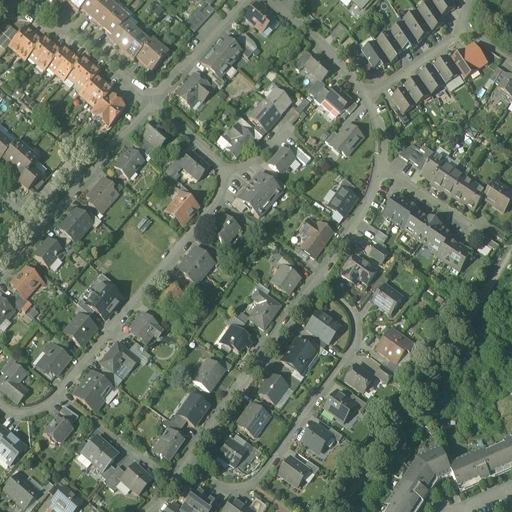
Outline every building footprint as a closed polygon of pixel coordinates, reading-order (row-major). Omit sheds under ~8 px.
[(89,0),(75,0),(69,7),(77,14),(80,11),(89,0)] [(89,0),(80,11),(88,18),(104,0),(103,0),(89,0)] [(88,18),(96,25),(112,7),(104,0),(88,18)] [(349,0),(361,11),(369,2),(370,3),(373,0),(349,0)] [(427,0),(431,5),(441,20),(455,10),(453,6),(450,3),(448,0),(427,0)] [(214,12),(209,8),(205,4),(185,26),(194,33),(214,12)] [(431,5),(417,15),(425,26),(429,22),(436,32),(445,26),(441,20),(431,5)] [(245,19),(261,34),(274,21),(257,6),(245,19)] [(96,25),(104,32),(119,14),(112,7),(96,25)] [(119,14),(104,32),(112,39),(125,24),(127,21),(119,14)] [(403,25),(404,26),(411,35),(415,32),(422,42),(431,36),(425,26),(417,15),(403,25)] [(0,24),(0,47),(5,52),(19,36),(2,22),(0,24)] [(425,26),(431,36),(436,32),(429,22),(425,26)] [(117,49),(133,31),(125,24),(112,39),(109,42),(117,49)] [(404,26),(390,35),(396,43),(400,40),(407,50),(409,49),(412,53),(419,48),(417,45),(411,35),(404,26)] [(9,48),(17,55),(33,37),(25,30),(9,48)] [(125,56),(141,38),(133,31),(117,49),(125,56)] [(411,35),(417,45),(422,42),(415,32),(411,35)] [(390,35),(376,45),(391,67),(398,62),(395,58),(402,53),(396,43),(390,35)] [(41,44),(33,37),(17,55),(25,62),(28,59),(41,44)] [(148,45),(141,38),(125,56),(133,63),(135,60),(148,45)] [(238,44),(247,52),(250,48),(252,46),(243,38),(238,44)] [(224,39),(212,53),(230,68),(241,56),(242,55),(234,48),(224,39)] [(362,54),(376,45),(372,39),(358,48),(362,54)] [(44,40),(41,44),(28,59),(36,66),(52,47),(44,40)] [(396,43),(402,53),(407,50),(400,40),(396,43)] [(135,60),(143,67),(159,49),(151,42),(148,45),(135,60)] [(252,56),(247,52),(238,44),(234,48),(242,55),(241,56),(247,61),(252,56)] [(351,49),(363,66),(368,63),(362,54),(358,48),(356,45),(351,49)] [(384,72),(391,67),(376,45),(362,54),(368,63),(374,73),(381,68),(384,72)] [(60,54),(52,47),(36,66),(44,73),(47,69),(60,54)] [(474,47),(466,53),(478,71),(487,65),(474,47)] [(159,49),(143,67),(151,74),(161,64),(167,56),(159,49)] [(64,51),(60,54),(47,69),(55,76),(71,58),(64,51)] [(450,62),(456,71),(461,77),(464,82),(478,72),(478,71),(466,53),(465,52),(450,62)] [(161,64),(165,68),(174,57),(170,53),(167,56),(161,64)] [(230,68),(212,53),(201,66),(210,74),(219,81),(230,68)] [(293,69),(298,74),(311,59),(306,54),(293,69)] [(79,65),(71,58),(55,76),(63,83),(66,79),(79,65)] [(305,70),(320,84),(331,72),(315,58),(305,70)] [(83,61),(79,65),(66,79),(74,86),(91,68),(83,61)] [(444,64),(451,74),(456,71),(450,62),(449,61),(445,64),(444,64)] [(434,71),(441,81),(446,87),(461,77),(456,71),(451,74),(444,64),(445,64),(444,63),(442,63),(442,64),(433,69),(434,71)] [(15,74),(20,68),(15,64),(10,70),(15,74)] [(98,75),(91,68),(74,86),(82,93),(95,79),(98,75)] [(507,76),(502,73),(497,70),(490,81),(495,85),(499,88),(507,76)] [(429,75),(436,84),(441,81),(434,71),(430,74),(429,75)] [(427,74),(419,79),(429,95),(431,97),(446,87),(441,81),(436,84),(429,75),(430,74),(429,74),(428,73),(427,74)] [(213,93),(217,88),(205,78),(201,74),(197,79),(213,93)] [(205,78),(217,88),(220,91),(225,86),(219,81),(210,74),(205,78)] [(194,76),(189,82),(192,84),(197,79),(194,76)] [(498,91),(511,100),(511,79),(507,76),(499,88),(498,91)] [(465,84),(464,82),(461,77),(446,87),(450,94),(465,84)] [(70,91),(74,86),(66,79),(63,83),(62,84),(70,91)] [(103,86),(95,79),(82,93),(79,97),(87,104),(103,86)] [(175,97),(190,110),(198,102),(201,106),(213,93),(197,79),(192,84),(189,82),(175,97)] [(416,108),(423,103),(422,100),(429,95),(419,79),(410,85),(409,86),(409,87),(410,88),(417,98),(412,101),(416,108)] [(111,93),(103,86),(87,104),(95,111),(108,97),(111,93)] [(405,91),(412,101),(417,98),(410,88),(405,91)] [(323,103),(324,103),(333,111),(335,109),(340,114),(338,116),(339,117),(344,111),(351,103),(335,89),(329,96),(323,103)] [(22,97),(14,90),(10,94),(18,101),(22,97)] [(312,101),(320,108),(320,107),(324,103),(323,103),(329,96),(322,90),(312,101)] [(404,116),(416,108),(412,101),(405,91),(392,100),(398,108),(404,116)] [(276,93),(265,105),(279,118),(284,113),(285,113),(291,106),(276,93)] [(110,99),(108,97),(95,111),(92,114),(92,115),(94,117),(93,118),(106,129),(106,128),(108,130),(124,111),(122,110),(123,109),(111,98),(110,99)] [(294,113),(299,117),(309,106),(304,102),(294,113)] [(330,115),(333,111),(324,103),(320,107),(330,115)] [(344,111),(349,116),(356,108),(351,103),(344,111)] [(279,118),(265,105),(264,104),(249,120),(257,127),(266,135),(280,118),(279,118)] [(393,111),(403,126),(408,123),(404,116),(398,108),(393,111)] [(157,151),(158,152),(169,140),(152,125),(141,138),(143,139),(152,147),(157,151)] [(224,150),(235,160),(253,140),(237,126),(230,135),(233,138),(230,142),(229,143),(223,138),(216,145),(223,151),(224,150)] [(253,132),(262,139),(266,135),(257,127),(253,132)] [(333,147),(345,159),(362,140),(348,127),(338,138),(331,146),(333,147)] [(478,134),(469,128),(464,135),(473,141),(478,134)] [(329,148),(331,149),(333,147),(331,146),(338,138),(333,134),(325,144),(329,148)] [(12,149),(17,144),(7,136),(3,141),(12,149)] [(135,148),(144,156),(152,147),(143,139),(135,148)] [(12,149),(3,141),(0,143),(0,162),(1,161),(12,149)] [(17,144),(12,149),(1,161),(12,170),(25,155),(20,151),(22,149),(17,144)] [(144,156),(146,157),(150,161),(152,159),(151,158),(157,151),(152,147),(144,156)] [(131,153),(141,162),(146,157),(144,156),(135,148),(131,153)] [(429,164),(435,156),(423,148),(419,154),(421,155),(426,159),(424,161),(429,164)] [(290,154),(305,168),(310,162),(295,149),(290,154)] [(408,164),(409,162),(416,152),(411,149),(399,158),(408,164)] [(445,163),(448,159),(450,157),(440,150),(435,157),(445,163)] [(113,169),(128,182),(129,180),(127,179),(133,173),(134,174),(143,164),(141,162),(131,153),(129,151),(113,169)] [(268,167),(280,177),(294,162),(282,152),(268,167)] [(419,154),(416,152),(409,162),(414,166),(421,155),(419,154)] [(180,169),(197,183),(209,169),(191,154),(184,162),(179,168),(180,169)] [(30,160),(25,155),(12,170),(22,180),(31,170),(36,164),(37,163),(32,158),(30,160)] [(426,159),(421,155),(414,166),(419,169),(424,161),(426,159)] [(426,180),(431,184),(444,166),(445,163),(435,157),(435,156),(429,164),(422,174),(427,178),(426,180)] [(167,172),(173,177),(180,169),(179,168),(184,162),(179,158),(167,172)] [(444,166),(455,173),(459,167),(448,159),(445,163),(444,166)] [(429,164),(424,161),(419,169),(417,171),(422,174),(429,164)] [(31,170),(41,179),(46,173),(36,164),(31,170)] [(455,173),(444,166),(431,184),(436,187),(435,190),(441,194),(455,173)] [(41,179),(31,170),(22,180),(18,185),(27,194),(28,193),(39,181),(41,179)] [(465,180),(455,173),(441,194),(446,198),(448,195),(453,199),(463,185),(465,180)] [(260,176),(249,189),(270,207),(268,206),(274,199),(276,200),(281,194),(271,186),(260,176)] [(469,189),(472,185),(465,180),(463,185),(469,189)] [(28,193),(32,197),(43,185),(39,181),(28,193)] [(271,186),(281,194),(285,190),(275,181),(271,186)] [(341,190),(350,196),(355,190),(344,181),(339,189),(341,190)] [(92,209),(98,215),(106,206),(108,208),(117,198),(116,197),(111,192),(112,190),(109,187),(103,182),(93,193),(92,192),(87,199),(90,202),(88,205),(92,209)] [(111,192),(116,197),(123,190),(113,182),(109,187),(112,190),(111,192)] [(495,183),(487,195),(485,198),(497,206),(495,209),(504,215),(511,202),(511,201),(503,196),(506,191),(495,183)] [(469,189),(463,185),(453,199),(464,206),(466,202),(477,210),(485,198),(487,195),(472,185),(469,189)] [(180,197),(190,205),(195,199),(182,189),(177,195),(180,197)] [(270,207),(249,189),(238,201),(237,202),(246,209),(258,220),(264,214),(262,213),(268,206),(269,208),(270,207)] [(335,214),(343,220),(356,201),(350,196),(341,190),(328,209),(335,214)] [(511,194),(506,191),(503,196),(511,201),(511,194)] [(175,221),(183,228),(197,211),(190,205),(180,197),(179,197),(181,199),(178,204),(175,202),(165,214),(174,222),(175,221)] [(384,219),(404,232),(417,213),(419,210),(410,205),(409,206),(406,204),(407,202),(399,197),(384,219)] [(231,206),(242,214),(246,209),(237,202),(238,201),(236,200),(231,206)] [(466,202),(464,206),(474,213),(477,210),(466,202)] [(100,216),(98,215),(92,209),(88,214),(90,215),(96,220),(100,216)] [(72,243),(73,244),(83,232),(85,234),(91,228),(92,227),(85,221),(75,212),(58,231),(63,235),(72,243)] [(427,220),(417,213),(404,232),(434,252),(432,255),(438,259),(450,241),(453,237),(443,230),(444,229),(428,218),(427,220)] [(331,220),(339,226),(343,220),(335,214),(331,220)] [(91,228),(95,232),(101,225),(96,220),(90,215),(85,221),(92,227),(91,228)] [(210,234),(225,247),(239,231),(223,218),(210,234)] [(301,233),(303,234),(309,238),(304,245),(300,251),(309,257),(313,261),(331,236),(326,232),(327,231),(325,230),(325,231),(318,226),(316,228),(308,223),(303,229),(302,228),(302,230),(303,230),(301,233)] [(490,234),(502,242),(506,236),(494,228),(490,234)] [(83,232),(73,244),(75,246),(85,234),(83,232)] [(372,243),(381,249),(388,239),(379,233),(372,243)] [(301,242),(304,245),(309,238),(303,234),(300,238),(301,242)] [(63,235),(58,240),(67,248),(72,243),(63,235)] [(67,248),(58,240),(53,246),(60,253),(59,253),(61,255),(66,259),(72,251),(67,248)] [(478,253),(487,259),(493,250),(495,252),(499,247),(487,240),(484,244),(478,253)] [(458,247),(450,241),(438,259),(447,264),(458,247)] [(34,258),(47,270),(57,259),(55,258),(59,253),(60,253),(53,246),(48,242),(34,258)] [(210,255),(215,259),(219,255),(210,247),(206,252),(210,255)] [(447,264),(454,269),(460,273),(471,255),(458,247),(447,264)] [(370,258),(382,266),(389,256),(377,248),(370,258)] [(192,257),(187,262),(204,277),(212,266),(213,266),(206,260),(195,251),(191,256),(192,257)] [(296,255),(306,262),(309,257),(300,251),(299,251),(296,255)] [(220,263),(215,259),(210,255),(206,260),(213,266),(212,266),(215,269),(220,263)] [(191,256),(182,267),(182,268),(187,262),(192,257),(191,256)] [(282,268),(290,274),(294,268),(281,259),(276,266),(281,269),(282,268)] [(356,280),(367,288),(376,274),(355,259),(342,278),(352,286),(356,280)] [(204,277),(187,262),(182,268),(182,267),(177,272),(188,281),(195,287),(196,287),(204,277)] [(270,285),(288,297),(300,281),(290,274),(282,268),(281,269),(270,285)] [(457,278),(460,273),(454,269),(450,274),(457,278)] [(15,294),(23,301),(23,300),(34,288),(32,286),(37,280),(26,271),(19,278),(18,277),(10,286),(17,292),(15,294)] [(103,286),(111,293),(115,288),(101,276),(97,281),(103,286)] [(372,294),(377,298),(384,288),(388,283),(383,279),(372,294)] [(23,300),(25,302),(41,284),(37,280),(32,286),(34,288),(23,300)] [(184,301),(191,292),(184,286),(178,281),(174,286),(181,293),(179,296),(180,297),(184,301)] [(184,286),(191,292),(194,295),(199,290),(196,287),(195,287),(188,281),(184,286)] [(180,297),(179,296),(171,289),(166,285),(152,302),(166,313),(180,297)] [(103,286),(94,296),(113,312),(122,301),(111,293),(103,286)] [(174,286),(171,289),(179,296),(181,293),(174,286)] [(258,293),(266,299),(269,294),(258,286),(254,292),(257,294),(258,293)] [(373,305),(391,317),(401,303),(394,297),(395,296),(384,288),(377,298),(373,305)] [(248,321),(263,332),(279,309),(266,299),(258,293),(257,294),(252,301),(259,306),(249,320),(248,321)] [(15,294),(9,301),(18,309),(21,312),(28,305),(25,302),(23,300),(23,301),(15,294)] [(104,322),(113,312),(94,296),(86,306),(86,307),(94,313),(104,322)] [(180,297),(166,313),(171,317),(184,301),(180,297)] [(13,314),(18,309),(9,301),(7,299),(2,304),(13,314)] [(0,324),(4,320),(6,322),(13,314),(2,304),(0,302),(0,324)] [(76,306),(79,309),(90,318),(94,313),(86,307),(86,306),(80,302),(76,306)] [(79,317),(86,323),(90,318),(79,309),(75,315),(78,317),(79,317)] [(38,315),(32,310),(28,316),(33,320),(38,315)] [(248,321),(249,320),(241,314),(236,321),(244,327),(248,321)] [(327,346),(328,346),(333,338),(331,336),(337,328),(317,314),(306,331),(317,339),(327,346)] [(135,323),(136,325),(142,317),(156,329),(150,336),(152,338),(146,345),(130,333),(129,334),(146,348),(153,339),(155,341),(158,340),(161,337),(161,334),(159,332),(160,330),(142,315),(135,323)] [(71,342),(81,350),(95,332),(88,327),(89,326),(86,323),(79,317),(78,317),(66,332),(74,339),(71,342)] [(128,331),(130,333),(146,345),(152,338),(150,336),(156,329),(142,317),(136,325),(135,323),(128,331)] [(233,329),(240,334),(244,327),(236,321),(233,318),(227,327),(232,331),(233,329)] [(10,326),(6,322),(4,320),(0,324),(0,332),(2,334),(10,326)] [(232,351),(238,356),(244,348),(247,351),(251,345),(245,341),(246,338),(240,334),(233,329),(232,331),(225,340),(226,341),(222,347),(230,353),(232,351)] [(388,361),(397,368),(406,355),(409,357),(415,349),(391,331),(376,353),(388,361)] [(54,349),(59,344),(51,338),(47,342),(50,345),(54,349)] [(317,339),(313,344),(323,351),(327,346),(317,339)] [(294,373),(300,377),(306,368),(304,366),(313,354),(313,353),(307,349),(296,342),(281,363),(294,373)] [(324,352),(323,351),(313,344),(312,343),(307,349),(313,353),(313,354),(315,356),(319,359),(324,352)] [(54,349),(67,359),(71,354),(59,344),(54,349)] [(37,370),(51,382),(55,378),(69,361),(67,359),(54,349),(50,345),(43,354),(47,358),(40,366),(37,370)] [(104,370),(113,377),(113,376),(118,371),(122,365),(131,372),(138,363),(127,354),(117,345),(100,366),(104,370)] [(135,345),(131,349),(140,357),(144,352),(135,345)] [(142,358),(140,357),(131,349),(127,354),(138,363),(142,358)] [(47,358),(43,354),(33,367),(37,370),(40,366),(47,358)] [(304,366),(306,368),(315,356),(313,354),(304,366)] [(412,359),(409,357),(406,355),(397,368),(399,369),(403,372),(412,359)] [(310,371),(319,359),(315,356),(306,368),(310,371)] [(0,373),(4,377),(13,366),(17,361),(13,358),(0,373)] [(217,365),(229,373),(232,368),(221,360),(217,365)] [(388,361),(383,368),(394,376),(399,369),(397,368),(388,361)] [(192,382),(209,394),(224,374),(207,362),(192,382)] [(126,378),(131,372),(122,365),(118,371),(126,378)] [(0,382),(0,391),(17,406),(27,394),(17,386),(15,384),(23,375),(13,366),(4,377),(0,382)] [(345,383),(362,395),(366,389),(367,390),(374,381),(356,368),(345,383)] [(386,387),(394,376),(383,368),(375,379),(386,387)] [(104,370),(100,374),(117,388),(122,383),(113,376),(113,377),(104,370)] [(126,378),(118,371),(113,376),(122,383),(126,378)] [(294,373),(290,377),(300,384),(304,379),(300,377),(294,373)] [(117,388),(100,374),(97,379),(109,389),(108,390),(111,392),(113,394),(115,391),(117,388)] [(25,376),(23,375),(15,384),(17,386),(25,376)] [(74,397),(94,413),(103,402),(100,399),(108,390),(109,389),(97,379),(92,375),(74,397)] [(292,394),(293,394),(300,384),(290,377),(289,376),(282,386),(287,389),(287,390),(292,394)] [(258,395),(274,407),(287,390),(287,389),(282,386),(271,377),(258,395)] [(100,399),(103,402),(111,392),(108,390),(100,399)] [(280,411),(292,394),(287,390),(274,407),(280,411)] [(118,393),(115,391),(113,394),(111,392),(103,402),(108,406),(118,393)] [(195,392),(191,397),(201,403),(204,399),(195,392)] [(335,419),(342,424),(352,409),(354,406),(348,402),(337,394),(326,411),(336,418),(335,419)] [(186,423),(194,428),(208,408),(201,403),(191,397),(185,405),(187,407),(180,417),(176,414),(175,415),(179,418),(186,423)] [(355,411),(360,415),(367,406),(352,397),(348,402),(354,406),(352,409),(355,411)] [(380,404),(371,397),(366,405),(375,411),(380,404)] [(266,417),(269,419),(273,414),(255,401),(251,406),(252,407),(252,406),(266,417)] [(235,427),(254,440),(264,426),(261,424),(266,417),(252,406),(252,407),(242,420),(241,419),(235,427)] [(65,424),(70,429),(78,419),(64,409),(60,414),(68,421),(65,424)] [(355,411),(352,409),(342,424),(344,426),(355,411)] [(175,415),(169,424),(180,432),(186,423),(179,418),(175,415)] [(50,443),(52,445),(55,445),(59,440),(61,442),(65,441),(73,432),(70,429),(65,424),(64,426),(57,420),(54,423),(53,422),(48,428),(49,429),(43,436),(49,441),(50,443)] [(177,437),(180,432),(169,424),(166,422),(163,427),(167,430),(168,430),(177,437)] [(118,432),(123,435),(127,428),(123,425),(118,432)] [(310,446),(320,454),(331,439),(331,438),(327,436),(314,426),(302,443),(309,448),(310,446)] [(160,459),(168,464),(177,451),(178,450),(184,442),(177,437),(168,430),(167,430),(162,438),(162,441),(156,450),(157,455),(161,458),(160,459)] [(331,439),(338,444),(343,439),(331,430),(327,436),(331,438),(331,439)] [(0,457),(0,458),(10,467),(17,460),(16,460),(24,450),(8,436),(8,437),(0,445),(0,455),(1,456),(0,457)] [(241,448),(245,443),(236,436),(231,443),(240,449),(241,448)] [(92,465),(107,447),(104,445),(103,446),(96,439),(88,448),(81,455),(82,455),(92,465)] [(511,440),(503,444),(505,448),(487,455),(486,452),(448,468),(452,476),(458,491),(479,481),(481,484),(490,480),(489,477),(511,467),(511,440)] [(227,465),(234,469),(235,467),(240,461),(245,453),(240,449),(231,443),(229,442),(219,456),(228,463),(227,465)] [(73,453),(79,458),(82,455),(81,455),(88,448),(82,443),(73,453)] [(241,448),(251,455),(254,450),(245,443),(241,448)] [(310,446),(309,448),(319,456),(320,454),(310,446)] [(110,450),(107,447),(92,465),(102,474),(103,474),(110,467),(117,458),(109,451),(110,450)] [(251,455),(241,448),(240,449),(245,453),(240,461),(248,466),(249,464),(250,465),(255,458),(251,455)] [(254,450),(251,455),(255,458),(257,459),(261,455),(254,450)] [(441,451),(418,461),(386,508),(389,511),(388,511),(413,511),(420,503),(422,504),(428,496),(425,494),(434,481),(436,480),(437,483),(452,476),(448,468),(441,451)] [(82,455),(79,458),(76,462),(86,470),(92,465),(82,455)] [(218,458),(227,465),(228,463),(219,456),(218,458)] [(227,465),(218,458),(214,463),(224,469),(227,465)] [(292,483),(298,488),(303,481),(309,473),(304,469),(291,460),(279,476),(291,485),(292,483)] [(240,461),(235,467),(243,473),(248,466),(240,461)] [(309,473),(314,477),(319,471),(308,463),(304,469),(309,473)] [(121,482),(137,496),(151,480),(135,466),(126,476),(121,482)] [(107,479),(115,471),(110,467),(103,474),(102,474),(100,477),(105,482),(107,479)] [(511,467),(489,477),(490,480),(491,482),(511,472),(511,467)] [(117,468),(115,471),(107,479),(116,488),(121,482),(126,476),(117,468)] [(309,485),(314,477),(309,473),(303,481),(309,485)] [(16,507),(21,511),(23,511),(25,511),(34,501),(38,496),(37,496),(24,484),(25,483),(18,476),(3,493),(17,505),(16,507)] [(28,479),(25,483),(24,484),(37,496),(42,490),(28,479)] [(103,484),(113,494),(116,491),(115,490),(116,488),(107,479),(105,482),(103,484)] [(425,494),(428,496),(429,497),(438,484),(437,483),(436,480),(434,481),(425,494)] [(479,481),(458,491),(460,495),(481,486),(481,484),(479,481)] [(38,496),(34,501),(38,505),(47,494),(53,488),(47,484),(42,490),(37,496),(38,496)] [(57,484),(53,488),(47,494),(55,502),(65,491),(57,484)] [(55,506),(62,511),(75,511),(81,505),(65,491),(55,502),(58,504),(55,506)] [(209,511),(211,510),(215,505),(196,491),(180,511),(209,511)] [(263,511),(266,508),(255,500),(247,511),(248,511),(263,511)] [(25,511),(31,511),(38,505),(34,501),(25,511)] [(248,511),(247,511),(232,501),(224,511),(248,511)] [(413,511),(419,511),(424,505),(422,504),(420,503),(413,511)]
